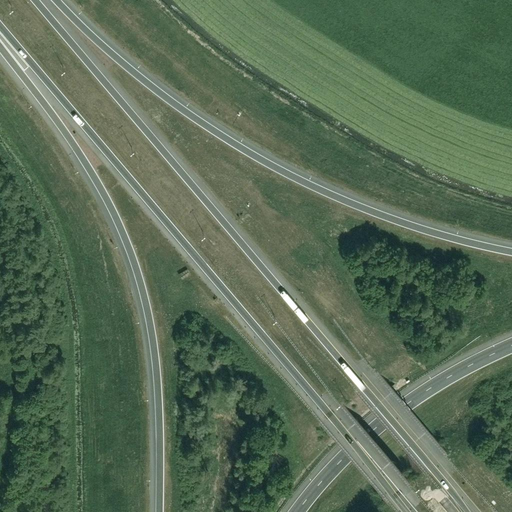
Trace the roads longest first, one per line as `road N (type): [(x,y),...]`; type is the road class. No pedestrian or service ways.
road 1 (motorway): [(468,511),(34,0)]
road 2 (motorway): [(0,26),(411,511)]
road 3 (motorway): [(511,252),(402,224),(281,172),(136,75),(57,0)]
road 4 (motorway): [(0,42),(89,172),(142,292),(158,511)]
road 5 (motorway): [(511,347),(409,401),(331,467),(294,511)]
